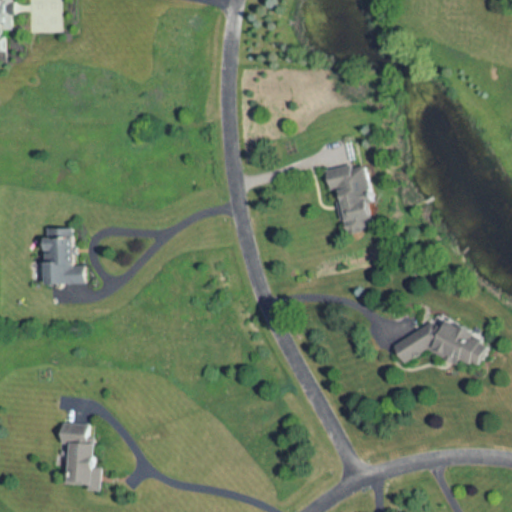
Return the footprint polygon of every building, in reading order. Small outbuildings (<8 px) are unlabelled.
[(0,0),(0,32),(8,32),(8,21),(17,21),(16,0),(11,0),(9,0),(8,0),(0,0)] [(343,189),(351,234),(379,229),(377,219),(381,218),(372,163),(332,170),(335,191),(343,189)] [(82,265),(81,228),(47,228),(48,284),(92,284),(92,265),(82,265)] [(409,364),(445,346),(456,369),(471,361),(476,370),(495,360),(475,320),(445,335),(439,324),(399,344),(409,364)] [(71,486),(105,487),(107,424),(65,422),(64,444),(73,445),(71,486)]
